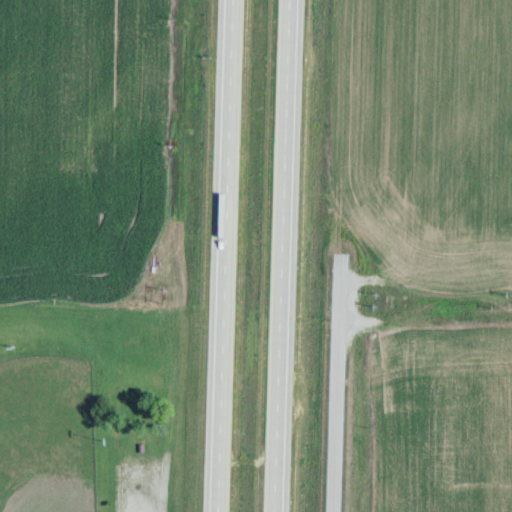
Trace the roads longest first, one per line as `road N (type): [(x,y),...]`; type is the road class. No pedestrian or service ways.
road 1 (trunk): [(272,511),(288,0)]
road 2 (trunk): [(239,0),(226,511)]
road 3 (residential): [(336,511),(347,316),(511,322)]
